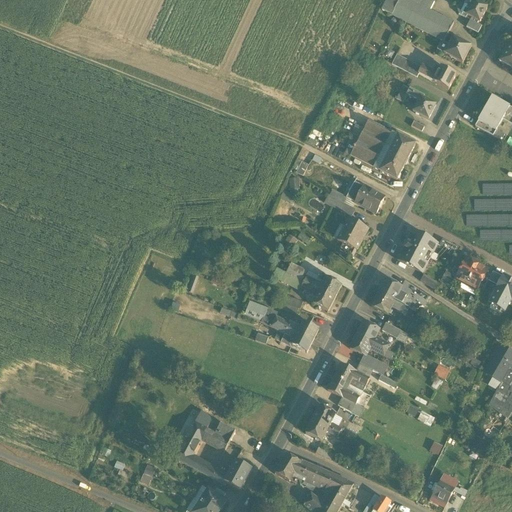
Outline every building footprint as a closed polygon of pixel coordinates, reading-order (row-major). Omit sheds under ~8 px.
[(407,24),(444,43),(453,24),(429,12),(434,3),(427,0),(387,0),(381,11),(407,24)] [(470,1),(467,7),(470,8),(468,11),(465,9),(462,14),(467,17),(471,19),(478,23),(479,24),(487,9),(474,1),(473,3),(470,1)] [(465,19),(467,17),(462,14),(465,9),(468,11),(470,8),(467,7),(464,5),(456,7),(458,15),(465,19)] [(466,28),(478,35),(482,27),(477,25),(478,23),(471,19),(466,28)] [(456,62),(462,65),(471,48),(453,37),(444,55),(449,58),(456,62)] [(511,70),(511,42),(499,63),(511,70)] [(418,75),(422,68),(397,56),(391,65),(417,79),(418,75)] [(422,68),(418,75),(448,91),(456,77),(440,68),(439,70),(436,68),(433,74),(422,68)] [(409,90),(407,94),(406,97),(409,98),(412,99),(415,93),(409,90)] [(412,99),(418,103),(420,98),(423,100),(424,98),(415,93),(412,99)] [(436,106),(423,100),(420,98),(418,103),(412,113),(428,121),(436,106)] [(491,130),(495,133),(496,132),(502,121),(504,118),(511,122),(511,110),(491,99),(493,100),(487,110),(485,109),(478,122),(492,130),(491,130)] [(364,130),(359,140),(354,148),(350,157),(379,173),(398,137),(368,122),(364,130)] [(488,136),(488,135),(491,130),(492,130),(478,122),(475,128),(488,136)] [(413,128),(422,132),(424,128),(415,123),(413,128)] [(354,137),(359,140),(364,130),(359,128),(354,137)] [(491,130),(488,135),(501,142),(504,136),(496,132),(495,133),(491,130)] [(354,137),(349,146),(354,148),(359,140),(354,137)] [(379,173),(396,182),(415,146),(398,137),(379,173)] [(350,157),(354,148),(349,146),(345,155),(350,157)] [(292,170),(297,172),(301,164),(296,161),(292,170)] [(296,175),(303,178),(308,167),(301,163),(301,164),(297,172),(296,175)] [(290,194),(300,193),(299,179),(290,180),(290,194)] [(346,199),(355,204),(363,188),(354,184),(346,199)] [(384,199),(363,188),(355,204),(354,204),(355,205),(376,216),(384,199)] [(343,205),(352,210),(355,205),(354,204),(355,204),(346,199),(333,192),(330,197),(335,200),(340,203),(343,205)] [(284,193),(282,200),(289,202),(291,195),(284,193)] [(335,200),(330,197),(328,196),(324,204),(331,208),(335,200)] [(331,208),(339,212),(343,205),(340,203),(335,200),(331,208)] [(352,210),(343,205),(339,212),(351,218),(355,211),(352,210)] [(356,252),(361,243),(360,242),(367,230),(349,220),(344,229),(346,230),(339,243),(343,245),(356,252)] [(333,240),(339,243),(346,230),(344,229),(340,226),(333,240)] [(397,261),(422,274),(427,264),(423,262),(428,253),(431,255),(437,245),(412,232),(406,244),(405,244),(402,249),(403,249),(397,261)] [(439,246),(455,255),(458,248),(442,240),(439,246)] [(339,252),(351,260),(356,252),(343,245),(339,252)] [(456,281),(476,291),(482,280),(486,271),(477,267),(478,266),(473,263),(472,264),(466,261),(460,274),(456,281)] [(441,280),(451,285),(454,280),(458,273),(448,267),(446,271),(441,280)] [(285,275),(303,284),(306,279),(306,278),(289,268),(285,275)] [(482,280),(487,283),(488,281),(492,274),(486,271),(482,280)] [(493,272),(492,274),(488,281),(499,287),(504,278),(493,272)] [(297,295),(300,291),(282,282),(283,279),(274,274),(271,282),(297,295)] [(285,275),(283,279),(282,282),(300,291),(300,290),(303,284),(285,275)] [(318,275),(314,282),(322,286),(326,279),(318,275)] [(420,282),(436,292),(439,286),(423,276),(420,282)] [(194,277),(187,294),(192,296),(199,279),(194,277)] [(319,292),(322,286),(314,282),(306,278),(306,279),(303,284),(319,292)] [(511,282),(504,278),(499,287),(489,305),(504,313),(510,301),(511,302),(511,282)] [(341,287),(326,279),(322,286),(319,292),(334,300),(341,287)] [(386,280),(379,294),(394,302),(397,296),(402,288),(386,280)] [(300,290),(316,298),(319,292),(303,284),(300,290)] [(334,300),(319,292),(316,298),(312,305),(317,308),(316,310),(319,312),(320,309),(328,313),(334,300)] [(391,308),(394,302),(379,294),(371,307),(387,316),(391,308)] [(397,296),(394,302),(409,309),(412,303),(397,296)] [(284,305),(289,307),(298,311),(300,311),(302,305),(286,299),(284,305)] [(289,307),(284,305),(274,302),(272,307),(287,312),(289,307)] [(405,316),(409,309),(394,302),(391,308),(398,311),(398,312),(405,316)] [(261,324),(278,333),(284,336),(285,336),(288,329),(290,326),(288,324),(276,318),(271,316),(272,312),(250,303),(244,318),(261,324)] [(173,304),(170,311),(178,314),(180,307),(173,304)] [(296,315),(298,311),(289,307),(287,312),(296,315)] [(220,314),(230,318),(231,313),(222,309),(220,314)] [(290,326),(288,329),(297,334),(301,328),(292,323),(290,326)] [(301,328),(297,334),(295,338),(294,337),(293,340),(290,345),(292,347),(306,354),(311,346),(318,331),(303,323),(301,328)] [(364,323),(356,336),(372,344),(375,339),(379,331),(364,323)] [(382,332),(397,340),(400,332),(386,325),(382,332)] [(288,329),(285,336),(293,340),(294,337),(295,338),(297,334),(288,329)] [(409,337),(400,332),(397,340),(396,341),(405,346),(409,337)] [(281,344),(284,336),(278,333),(274,340),(281,344)] [(255,343),(265,346),(268,338),(258,335),(255,343)] [(290,345),(293,340),(285,336),(284,336),(281,344),(291,349),(292,347),(290,345)] [(365,358),(369,350),(372,344),(356,336),(349,350),(363,357),(365,358)] [(372,344),(386,352),(390,346),(375,339),(372,344)] [(386,352),(372,344),(369,350),(383,358),(386,352)] [(492,398),(493,398),(499,387),(509,370),(511,364),(511,353),(500,346),(495,354),(496,354),(489,367),(490,367),(485,375),(492,379),(494,380),(495,377),(501,381),(500,383),(501,384),(497,391),(496,391),(492,398)] [(393,355),(386,352),(383,358),(390,361),(393,355)] [(360,365),(376,373),(380,365),(365,358),(363,357),(360,365)] [(356,373),(368,380),(372,372),(360,365),(356,373)] [(387,369),(380,365),(376,373),(380,376),(383,377),(387,369)] [(334,379),(349,387),(356,373),(341,366),(334,379)] [(438,366),(433,375),(445,381),(450,373),(438,366)] [(511,371),(509,370),(499,387),(511,395),(511,371)] [(368,380),(356,373),(349,387),(362,393),(369,380),(368,380)] [(377,381),(394,390),(397,385),(383,377),(380,376),(377,381)] [(488,387),(496,391),(497,391),(501,384),(500,383),(501,381),(495,377),(494,380),(492,379),(488,387)] [(342,400),(346,393),(349,387),(334,379),(327,392),(342,399),(342,400)] [(346,393),(359,400),(362,393),(349,387),(346,393)] [(498,413),(511,395),(499,387),(493,398),(488,406),(498,413)] [(359,400),(346,393),(342,400),(355,406),(356,407),(356,405),(359,400)] [(498,413),(508,420),(511,413),(511,395),(498,413)] [(337,407),(351,414),(355,406),(342,400),(342,399),(337,407)] [(364,410),(356,405),(356,407),(355,406),(351,414),(360,419),(364,410)] [(409,406),(406,413),(415,418),(418,411),(409,406)] [(319,408),(312,421),(328,430),(331,425),(335,417),(335,416),(319,408)] [(430,427),(434,419),(421,412),(417,420),(430,427)] [(200,414),(195,424),(207,430),(212,420),(200,414)] [(342,420),(335,417),(331,425),(338,428),(342,420)] [(326,435),(328,430),(312,421),(305,435),(321,444),(326,435)] [(201,440),(207,430),(195,424),(189,434),(201,440)] [(221,425),(215,435),(218,436),(219,434),(225,438),(224,440),(230,443),(235,433),(221,425)] [(331,425),(328,430),(339,435),(342,430),(338,428),(331,425)] [(213,434),(207,430),(201,440),(208,444),(213,434)] [(336,440),(339,435),(328,430),(326,435),(336,440)] [(191,458),(201,440),(189,434),(180,451),(191,458)] [(208,444),(218,450),(224,440),(225,438),(219,434),(218,436),(215,435),(213,434),(208,444)] [(475,437),(469,448),(479,453),(484,442),(475,437)] [(230,443),(224,440),(218,450),(224,453),(230,443)] [(429,453),(438,457),(442,447),(434,443),(429,453)] [(315,455),(332,463),(335,457),(318,449),(315,455)] [(186,467),(191,458),(180,451),(175,460),(186,467)] [(329,495),(325,503),(339,511),(353,486),(300,463),(300,464),(286,456),(275,475),(289,483),(294,476),(308,484),(306,488),(312,492),(315,487),(327,494),(329,495)] [(186,467),(193,470),(198,461),(191,458),(186,467)] [(193,470),(198,473),(203,464),(198,461),(193,470)] [(235,462),(227,478),(224,484),(225,484),(240,492),(251,471),(235,462)] [(208,467),(203,464),(198,473),(207,478),(209,475),(205,472),(208,467)] [(149,486),(156,469),(146,465),(140,482),(149,486)] [(223,487),(225,484),(224,484),(227,478),(212,469),(209,475),(207,478),(223,487)] [(444,475),(440,483),(440,484),(453,491),(454,491),(455,488),(458,483),(444,475)] [(440,503),(446,506),(453,492),(454,491),(453,491),(440,484),(440,483),(432,498),(432,499),(433,498),(440,502),(440,503)] [(215,489),(212,493),(222,500),(225,495),(215,489)] [(463,490),(462,491),(459,496),(464,498),(467,493),(463,490)] [(208,491),(194,511),(219,511),(226,502),(222,500),(212,493),(208,491)] [(311,495),(308,500),(322,509),(325,503),(329,495),(327,494),(325,495),(321,502),(311,495)] [(368,504),(375,509),(381,499),(374,495),(368,504)] [(444,510),(446,506),(440,503),(440,502),(433,498),(432,499),(432,498),(430,502),(444,510)] [(373,511),(384,511),(388,507),(390,504),(382,499),(381,499),(375,509),(373,511)] [(308,511),(338,511),(339,511),(325,503),(322,509),(308,500),(304,508),(308,511)]
